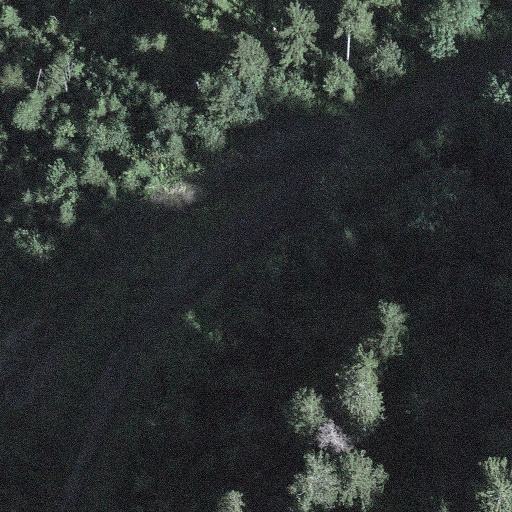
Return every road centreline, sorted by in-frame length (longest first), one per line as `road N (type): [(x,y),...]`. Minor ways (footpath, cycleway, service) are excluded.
road 1 (track): [(62,511),(99,402),(155,309),(412,106),(511,68)]
road 2 (track): [(0,362),(66,278),(203,181),(412,106)]
